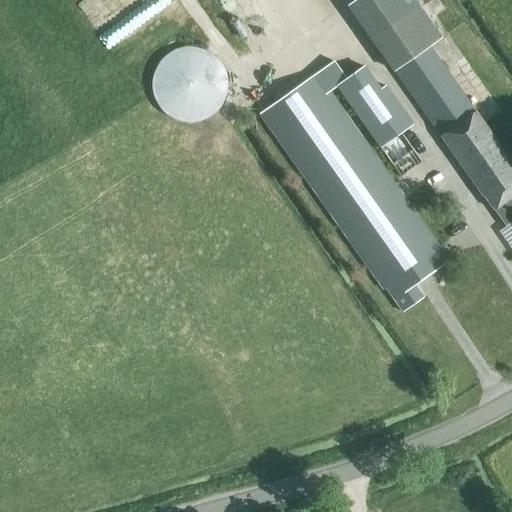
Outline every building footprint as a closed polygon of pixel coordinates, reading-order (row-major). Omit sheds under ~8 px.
[(418,6),(413,0),(356,0),(349,5),(372,38),(418,6)] [(187,122),(192,122),(197,122),(202,120),(207,118),(211,115),(215,112),(218,109),(220,106),(223,102),(224,98),(226,94),(227,89),(227,84),(227,79),(225,74),(224,69),(221,64),(218,60),(214,56),(210,53),(206,51),(202,49),(197,47),(193,47),(189,47),(184,47),(180,48),(176,49),(171,51),(167,54),(163,57),(159,61),(156,65),(154,70),(152,75),(151,80),(151,85),(151,90),(152,95),(154,99),(156,103),(158,106),(160,109),(163,113),(167,116),(171,118),(176,120),(181,122),(187,122)] [(511,163),(429,47),(395,71),(483,197),(484,197),(505,227),(511,222),(511,163)] [(380,291),(384,288),(402,313),(424,298),(414,285),(446,263),(437,251),(441,248),(331,92),(337,88),(335,86),(345,79),(333,62),(257,115),(380,291)] [(381,89),(364,65),(345,79),(335,86),(337,88),(400,177),(422,162),(402,133),(413,124),(386,85),(381,89)]
